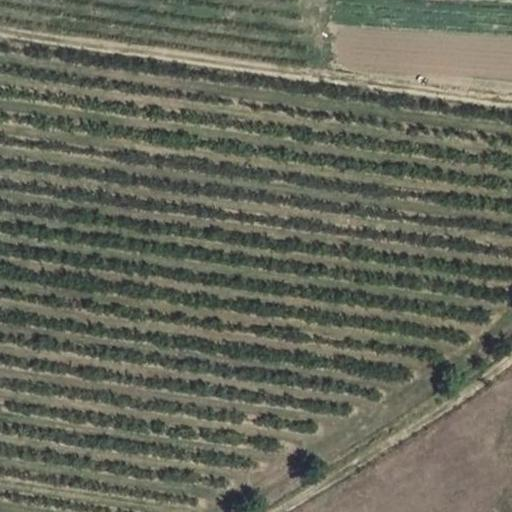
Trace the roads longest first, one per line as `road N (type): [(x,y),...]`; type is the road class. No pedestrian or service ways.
road 1 (track): [(217,511),(476,353),(511,311)]
road 2 (track): [(511,362),(454,416),(285,511)]
